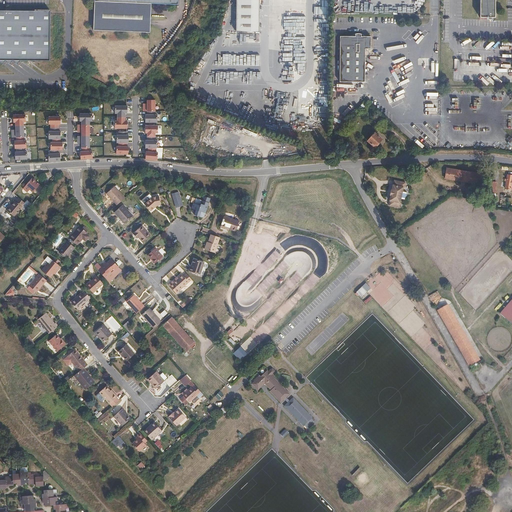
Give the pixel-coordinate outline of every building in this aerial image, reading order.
[(93,0),(93,30),(148,32),(149,3),(177,4),(177,0),(93,0)] [(236,0),(236,32),(259,32),(259,0),(236,0)] [(480,0),(480,16),(495,16),(495,0),(480,0)] [(0,62),(2,64),(6,61),(10,64),(13,61),(17,64),(20,61),(49,61),(50,14),(0,10),(0,62)] [(369,53),(369,36),(338,36),(338,89),(363,89),(363,53),(369,53)] [(241,54),(240,64),(250,65),(251,55),(241,54)] [(390,79),(394,88),(397,86),(396,83),(398,81),(394,73),(391,74),(393,78),(390,79)] [(387,91),(388,94),(385,95),(390,107),(401,102),(399,96),(394,98),(390,89),(387,91)] [(144,111),(148,111),(155,111),(155,100),(147,100),(148,104),(144,104),(144,111)] [(127,114),(127,106),(114,106),(114,114),(117,114),(117,117),(125,117),(125,114),(127,114)] [(155,111),(148,111),(148,115),(146,115),(146,122),(158,122),(158,115),(155,115),(155,111)] [(16,122),(16,126),(24,126),(24,122),(26,122),(25,114),(13,115),(14,123),(16,122)] [(82,121),(82,125),(89,125),(89,121),(92,121),(92,114),(80,114),(80,121),(82,121)] [(60,117),(48,117),(48,124),(50,124),(50,128),(58,128),(58,124),(60,124),(60,117)] [(125,117),(117,117),(117,121),(114,121),(114,128),(127,128),(127,121),(125,121),(125,117)] [(89,125),(82,125),(78,125),(78,133),(82,133),(82,136),(89,136),(89,125)] [(13,138),(16,137),(24,137),(24,126),(16,126),(16,130),(12,130),(13,138)] [(158,126),(146,126),(146,133),(148,133),(148,137),(155,137),(155,133),(158,133),(158,126)] [(58,128),(50,128),(50,131),(48,131),(48,139),(52,139),(60,139),(60,131),(58,131),(58,128)] [(381,140),(374,134),(367,142),(374,148),(381,140)] [(82,136),(78,136),(78,144),(82,144),(82,147),(89,147),(89,136),(82,136)] [(24,137),(16,137),(16,141),(15,141),(15,149),(17,148),(25,148),(27,148),(26,140),(24,140),(24,137)] [(155,137),(148,137),(148,140),(146,140),(146,148),(148,148),(157,148),(157,140),(155,140),(155,137)] [(60,142),(60,139),(52,139),(52,142),(50,142),(50,150),(58,150),(62,150),(62,142),(60,142)] [(127,143),(119,143),(119,147),(117,146),(117,154),(129,154),(129,147),(127,147),(127,143)] [(89,151),(89,147),(82,147),(82,152),(80,152),(80,159),(92,159),(91,151),(89,151)] [(25,148),(17,148),(17,152),(15,152),(15,160),(27,159),(27,151),(25,152),(25,148)] [(157,148),(148,148),(147,152),(145,151),(144,159),(157,160),(158,153),(156,153),(157,148)] [(58,154),(58,150),(50,150),(50,154),(48,154),(49,162),(61,161),(60,153),(58,154)] [(482,174),(447,168),(445,179),(480,185),(482,174)] [(29,190),(32,193),(39,185),(35,182),(34,180),(33,179),(31,178),(24,186),(28,189),(29,190)] [(406,181),(395,179),(394,183),(393,183),(390,194),(391,195),(390,200),(389,205),(400,207),(401,203),(400,202),(404,186),(405,186),(406,181)] [(107,193),(117,205),(125,198),(115,186),(107,193)] [(177,192),(171,194),(174,201),(180,199),(177,192)] [(153,197),(144,204),(151,212),(157,206),(161,205),(159,196),(153,197)] [(21,206),(24,203),(18,198),(15,202),(14,201),(9,207),(8,207),(5,211),(14,217),(22,207),(21,206)] [(180,199),(174,201),(176,208),(182,206),(180,199)] [(196,209),(194,214),(200,216),(201,211),(205,213),(209,202),(202,200),(200,205),(193,202),(192,207),(196,209)] [(115,213),(119,218),(121,217),(125,223),(133,216),(124,205),(115,213)] [(224,215),(221,226),(236,231),(240,221),(224,215)] [(74,233),(69,238),(77,246),(83,239),(85,241),(87,241),(90,238),(90,236),(87,234),(88,233),(79,226),(76,229),(76,231),(75,233),(74,233)] [(133,234),(136,237),(137,236),(139,238),(143,242),(151,236),(142,226),(133,234)] [(220,237),(211,234),(208,242),(208,244),(207,244),(205,249),(215,253),(220,237)] [(58,252),(65,258),(70,252),(71,253),(74,249),(66,242),(58,252)] [(147,255),(151,259),(152,258),(156,263),(163,257),(155,248),(147,255)] [(101,268),(98,271),(107,281),(111,278),(109,276),(112,273),(111,271),(114,269),(115,270),(118,267),(112,259),(105,265),(103,263),(100,266),(101,268)] [(190,266),(189,271),(200,275),(204,262),(194,259),(191,267),(190,266)] [(58,265),(53,261),(52,260),(42,271),(50,279),(54,274),(60,267),(58,265)] [(176,293),(192,280),(187,274),(184,276),(182,274),(173,283),(172,281),(168,284),(176,293)] [(47,281),(39,275),(29,286),(36,292),(40,287),(41,288),(47,281)] [(97,277),(86,286),(93,293),(103,284),(97,277)] [(365,283),(362,287),(367,292),(371,288),(365,283)] [(362,287),(357,292),(362,297),(367,292),(362,287)] [(6,293),(10,297),(15,292),(10,288),(6,293)] [(87,301),(90,298),(84,291),(81,293),(80,293),(76,297),(77,298),(71,302),(78,310),(87,301)] [(126,302),(137,314),(144,307),(134,295),(126,302)] [(438,311),(469,366),(480,360),(448,305),(446,306),(438,311)] [(142,316),(154,329),(157,326),(161,322),(150,309),(142,316)] [(38,319),(50,334),(59,327),(56,323),(55,324),(46,313),(38,319)] [(172,318),(163,326),(186,352),(195,344),(172,318)] [(103,325),(96,332),(104,341),(112,334),(103,325)] [(263,328),(266,330),(264,332),(268,336),(272,330),(266,325),(263,328)] [(122,340),(129,335),(127,332),(120,338),(122,340)] [(61,340),(60,339),(57,335),(49,341),(57,351),(66,344),(62,339),(61,340)] [(35,345),(28,336),(25,339),(32,348),(35,345)] [(231,353),(239,362),(258,345),(250,336),(231,353)] [(116,350),(122,347),(119,341),(113,344),(116,350)] [(127,344),(118,351),(127,361),(135,354),(127,344)] [(80,371),(84,367),(87,365),(82,360),(83,359),(80,355),(79,356),(75,350),(67,356),(77,369),(78,368),(80,371)] [(80,371),(74,375),(86,390),(96,382),(84,367),(80,371)] [(254,381),(251,384),(257,390),(265,383),(271,390),(270,391),(281,402),(284,399),(287,397),(290,394),(272,375),(274,372),(274,370),(273,368),(271,369),(268,371),(267,370),(261,376),(260,374),(254,380),(254,381)] [(148,379),(150,382),(152,381),(157,387),(165,380),(164,379),(160,375),(156,371),(148,379)] [(191,404),(203,394),(195,385),(192,387),(191,386),(182,394),(191,404)] [(115,394),(111,390),(107,386),(100,392),(112,406),(120,400),(117,397),(118,396),(116,393),(115,394)] [(219,391),(214,396),(219,400),(223,395),(219,391)] [(313,418),(293,398),(290,400),(287,403),(284,406),(304,427),(313,418)] [(110,412),(113,415),(122,407),(119,404),(110,412)] [(123,408),(113,416),(121,425),(130,418),(124,412),(125,411),(123,408)] [(173,413),(172,412),(169,415),(169,416),(168,417),(176,425),(185,417),(178,408),(174,412),(173,413)] [(144,431),(152,440),(162,431),(155,423),(150,428),(149,427),(144,431)] [(139,438),(136,440),(132,444),(139,452),(146,445),(144,443),(147,441),(140,433),(137,436),(138,436),(139,438)] [(121,448),(125,444),(117,436),(110,442),(115,448),(118,445),(121,448)] [(158,449),(162,446),(158,440),(154,442),(158,449)] [(21,483),(21,485),(25,485),(25,483),(28,482),(28,474),(27,472),(24,472),(24,470),(20,470),(20,473),(21,483)] [(13,476),(13,483),(17,483),(21,483),(20,473),(16,474),(13,474),(13,476)] [(28,474),(28,482),(28,484),(36,484),(36,486),(43,486),(43,476),(35,477),(35,474),(28,474)] [(13,486),(13,483),(13,476),(6,476),(6,480),(0,480),(0,489),(6,489),(6,486),(13,486)] [(44,490),(44,494),(44,498),(54,497),(57,497),(57,493),(53,493),(53,490),(44,490)] [(21,500),(21,504),(34,503),(36,503),(35,499),(34,499),(33,495),(23,496),(23,500),(21,500)] [(44,498),(42,498),(42,502),(45,502),(45,505),(53,505),(55,505),(56,505),(55,501),(58,501),(57,497),(54,497),(44,498)] [(19,511),(43,511),(44,510),(34,511),(34,507),(34,503),(21,504),(21,508),(25,508),(25,511),(19,511)]
